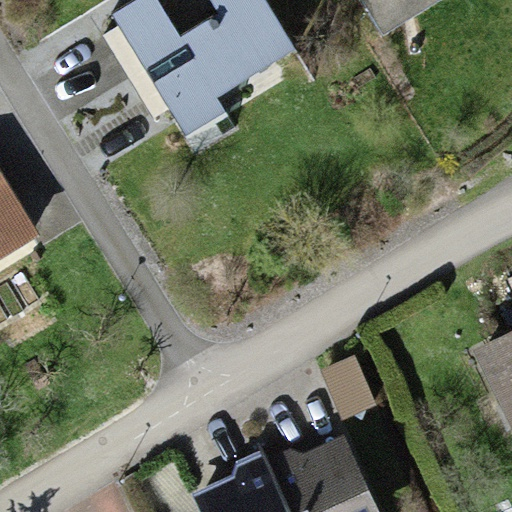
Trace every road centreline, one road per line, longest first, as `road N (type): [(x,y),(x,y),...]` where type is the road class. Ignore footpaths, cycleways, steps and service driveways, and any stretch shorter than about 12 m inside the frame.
road 1 (residential): [(213,388),(0,69)]
road 2 (residential): [(213,388),(511,225)]
road 3 (residential): [(19,511),(213,388)]
